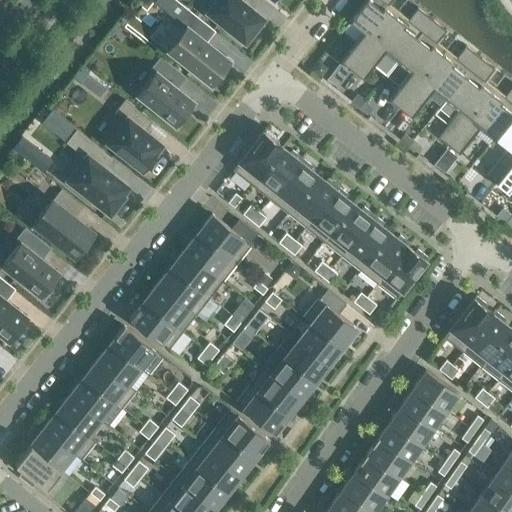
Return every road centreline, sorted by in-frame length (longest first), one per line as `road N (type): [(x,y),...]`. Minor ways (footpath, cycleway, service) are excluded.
road 1 (residential): [(276,78),(0,427)]
road 2 (residential): [(286,511),(482,243)]
road 3 (residential): [(482,243),(276,78)]
